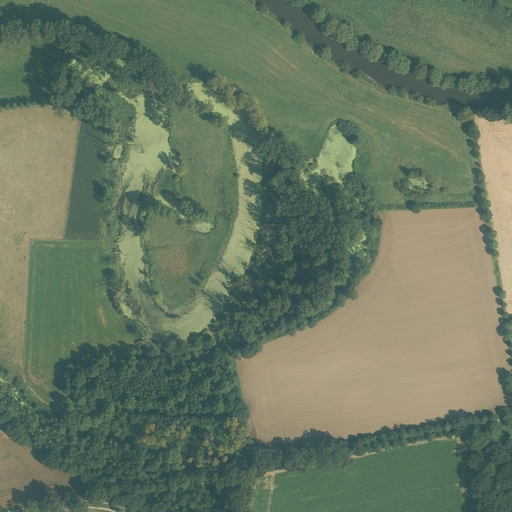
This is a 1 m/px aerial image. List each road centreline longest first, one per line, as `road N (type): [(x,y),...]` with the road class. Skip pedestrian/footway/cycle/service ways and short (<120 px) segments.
road 1 (track): [(249,511),(253,465),(237,361),(138,344),(113,310),(108,245)]
road 2 (track): [(511,417),(253,465)]
road 3 (track): [(511,362),(482,202)]
road 4 (tertiary): [(143,511),(101,500),(23,511)]
